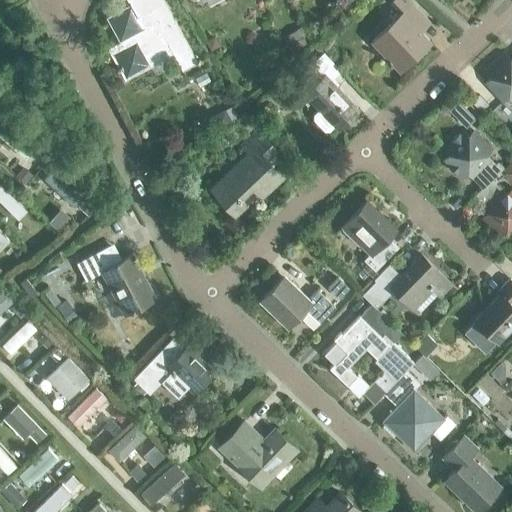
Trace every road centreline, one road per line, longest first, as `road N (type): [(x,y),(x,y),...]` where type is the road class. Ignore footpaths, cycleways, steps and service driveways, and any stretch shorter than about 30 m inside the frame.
road 1 (residential): [(204,295),(69,50),(67,0)]
road 2 (residential): [(430,511),(204,295)]
road 3 (residential): [(204,295),(361,151)]
road 4 (residential): [(361,151),(511,5)]
road 5 (residential): [(485,268),(361,151)]
